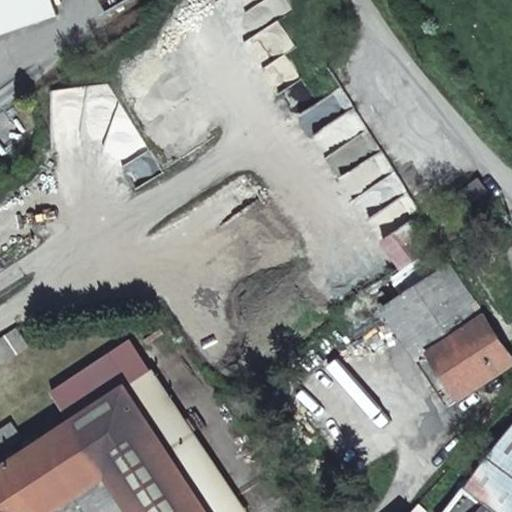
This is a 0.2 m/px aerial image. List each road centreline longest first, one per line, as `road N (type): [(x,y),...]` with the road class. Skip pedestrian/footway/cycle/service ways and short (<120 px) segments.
road 1 (unknown): [(0,289),(259,124)]
road 2 (unclassified): [(387,0),(495,158),(511,170)]
road 3 (unknown): [(369,511),(397,471),(406,435),(406,391),(382,327)]
road 4 (unknown): [(0,85),(76,22),(84,0)]
